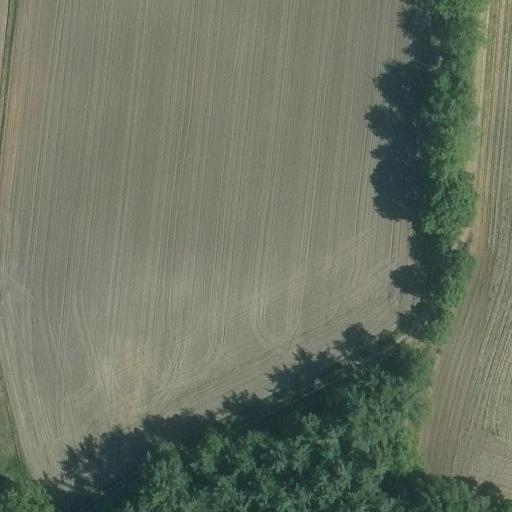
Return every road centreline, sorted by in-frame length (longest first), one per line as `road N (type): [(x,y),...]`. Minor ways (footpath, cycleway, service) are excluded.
road 1 (track): [(382,511),(423,323),(450,259),(481,0)]
road 2 (track): [(79,511),(423,323)]
